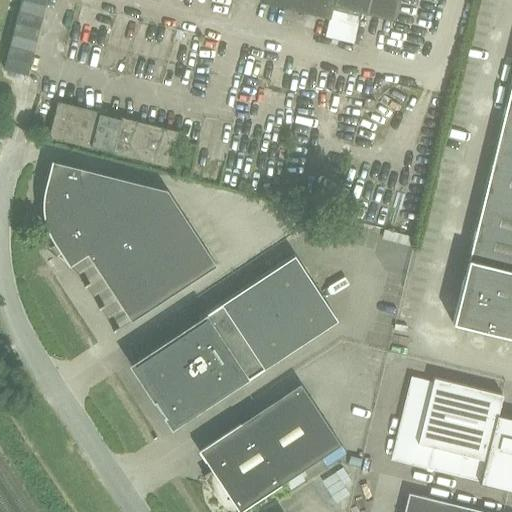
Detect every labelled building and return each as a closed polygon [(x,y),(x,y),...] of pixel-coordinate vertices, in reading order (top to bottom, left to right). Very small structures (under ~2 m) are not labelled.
[(260,0),(261,2),(330,19),(334,2),(395,17),(399,0),(260,0)] [(333,10),(327,37),(355,44),(362,17),(333,10)] [(511,78),(452,323),(511,337),(511,78)] [(58,101),(49,137),(91,148),(92,146),(112,151),(112,153),(169,167),(178,131),(121,117),(120,119),(100,114),(100,112),(58,101)] [(51,161),(44,188),(44,190),(43,195),(42,199),(42,202),(42,204),(42,209),(43,212),(43,216),(44,219),(45,223),(46,228),(47,230),(48,233),(50,237),(51,239),(53,243),(55,245),(69,266),(87,254),(131,321),(216,266),(167,190),(52,162),(52,161),(51,161)] [(189,203),(179,209),(192,229),(202,223),(189,203)] [(152,353),(148,355),(146,352),(130,363),(148,392),(151,390),(173,423),(179,420),(180,423),(213,401),(211,399),(215,396),(217,399),(237,386),(235,383),(239,380),(241,383),(337,320),(294,255),(198,318),(200,321),(196,324),(194,321),(174,334),(176,337),(172,339),(170,337),(150,350),(152,353)] [(502,394),(434,377),(417,443),(485,460),(479,483),(511,491),(511,418),(497,415),(502,394)] [(197,451),(220,482),(219,488),(220,495),(223,500),(227,505),(233,509),(239,511),(341,445),(300,383),(197,451)] [(343,468),(323,481),(337,502),(349,494),(344,485),(351,480),(343,468)] [(490,511),(409,493),(403,511),(490,511)]
